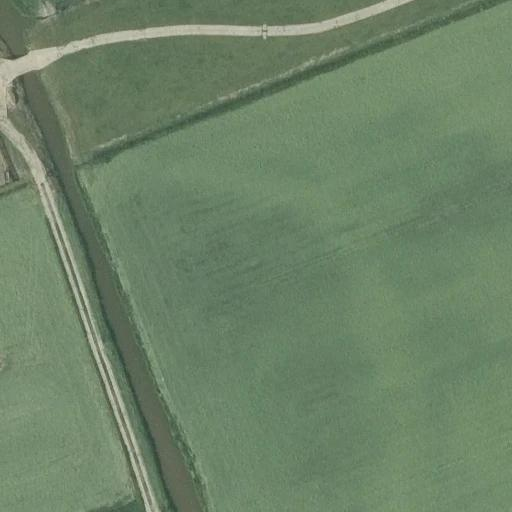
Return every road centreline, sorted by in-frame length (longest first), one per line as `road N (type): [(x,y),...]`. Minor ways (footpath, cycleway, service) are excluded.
road 1 (track): [(152,511),(30,155),(0,118)]
road 2 (track): [(0,78),(96,42),(275,34),(350,22),(411,0)]
